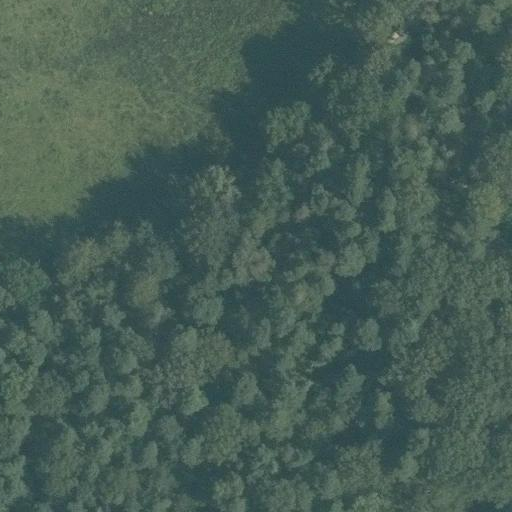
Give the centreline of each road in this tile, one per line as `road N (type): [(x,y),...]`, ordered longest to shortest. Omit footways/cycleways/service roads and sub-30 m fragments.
road 1 (track): [(490,511),(511,284)]
road 2 (track): [(10,511),(53,303)]
